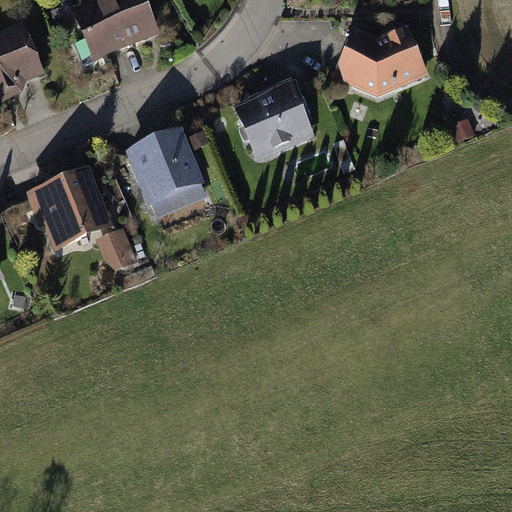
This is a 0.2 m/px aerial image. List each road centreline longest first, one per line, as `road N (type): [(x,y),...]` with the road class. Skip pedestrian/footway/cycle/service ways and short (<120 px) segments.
road 1 (residential): [(0,164),(209,80),(240,50),(264,0)]
road 2 (track): [(511,108),(478,90),(449,57),(438,0)]
